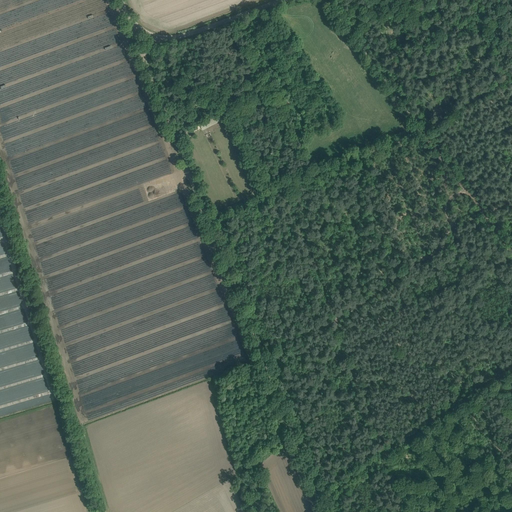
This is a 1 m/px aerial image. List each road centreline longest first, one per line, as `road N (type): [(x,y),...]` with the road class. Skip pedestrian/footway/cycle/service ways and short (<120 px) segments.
road 1 (track): [(141,54),(319,511)]
road 2 (unclassified): [(278,0),(179,38),(146,32),(121,0)]
